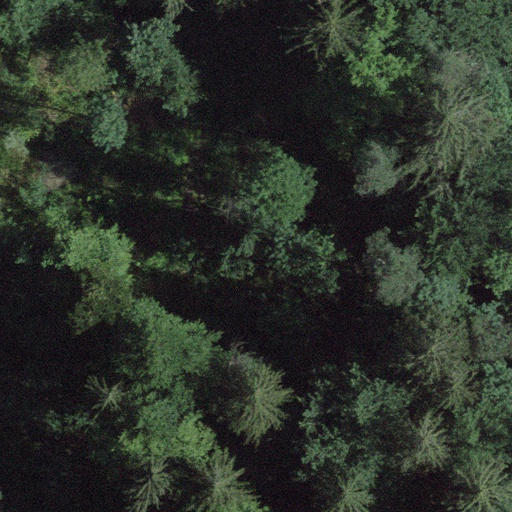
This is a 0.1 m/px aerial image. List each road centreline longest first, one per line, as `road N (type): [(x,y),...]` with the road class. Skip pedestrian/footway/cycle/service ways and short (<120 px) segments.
road 1 (track): [(402,0),(346,205),(324,511)]
road 2 (track): [(329,482),(0,415)]
